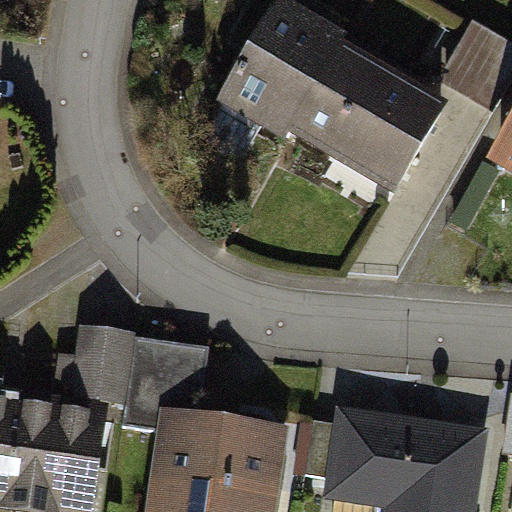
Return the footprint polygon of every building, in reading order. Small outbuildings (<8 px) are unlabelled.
[(346,52),(285,18),(232,116),(293,149),(346,52)] [(511,52),(478,35),(448,94),(511,126),(511,52)] [(445,117),(348,63),(301,148),(398,201),(445,117)] [(511,145),(496,175),(511,183),(511,145)] [(138,343),(82,336),(73,411),(107,415),(128,418),(138,343)] [(208,353),(138,343),(128,418),(164,423),(198,427),(208,353)] [(73,411),(0,401),(0,511),(93,511),(107,415),(73,411)] [(480,511),(491,433),(342,414),(329,511),(480,511)] [(198,427),(164,423),(151,511),(277,511),(288,439),(198,427)]
